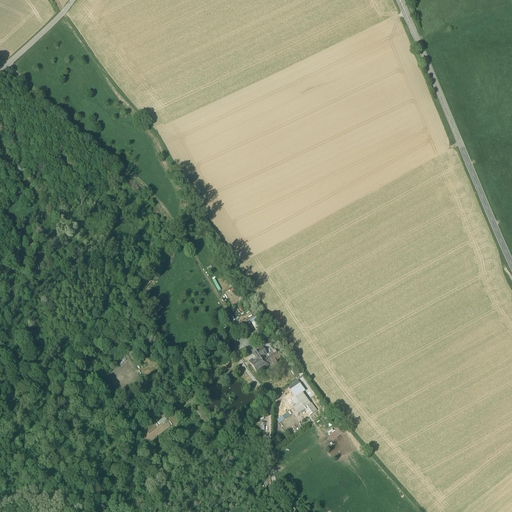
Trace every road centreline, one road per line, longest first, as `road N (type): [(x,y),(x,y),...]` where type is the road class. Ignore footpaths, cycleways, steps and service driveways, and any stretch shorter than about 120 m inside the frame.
road 1 (track): [(54,0),(150,126),(313,385),(422,511)]
road 2 (track): [(269,399),(237,359),(232,321),(173,221),(8,65)]
road 3 (tertiary): [(400,0),(511,265)]
road 4 (track): [(17,511),(237,359)]
